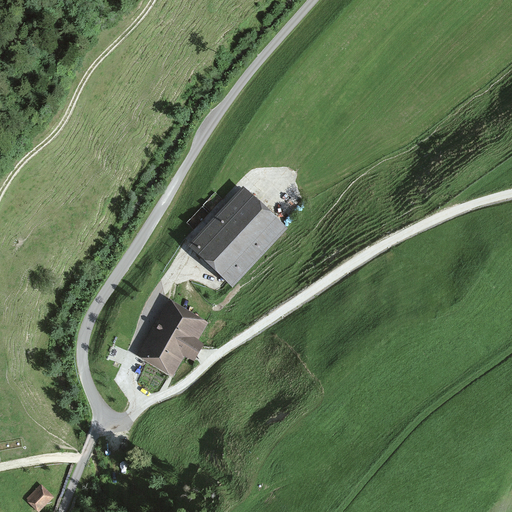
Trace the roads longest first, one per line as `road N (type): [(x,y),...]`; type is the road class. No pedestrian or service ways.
road 1 (track): [(313,0),(210,127),(96,307),(81,358),(105,415),(127,416),(181,386),(213,356),(379,246),(511,193)]
road 2 (track): [(140,406),(131,355),(193,236),(249,180),(269,181),(292,199)]
road 3 (track): [(0,194),(64,120),(88,72),(153,0)]
